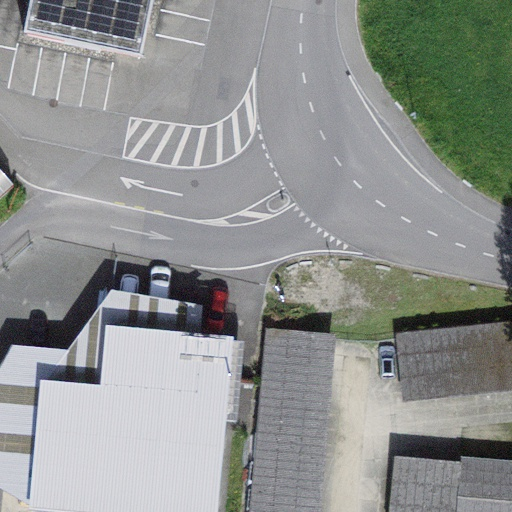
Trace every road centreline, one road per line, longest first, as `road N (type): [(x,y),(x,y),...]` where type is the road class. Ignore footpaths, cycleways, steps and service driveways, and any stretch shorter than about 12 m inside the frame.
road 1 (residential): [(308,0),(299,75),(323,138),(383,206)]
road 2 (residential): [(511,259),(383,206)]
